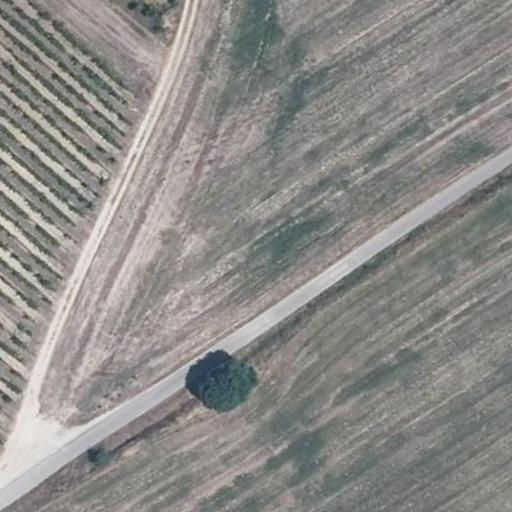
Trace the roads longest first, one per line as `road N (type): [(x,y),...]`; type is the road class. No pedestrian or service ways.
road 1 (unclassified): [(511,154),(0,500)]
road 2 (track): [(0,482),(157,103),(189,0)]
